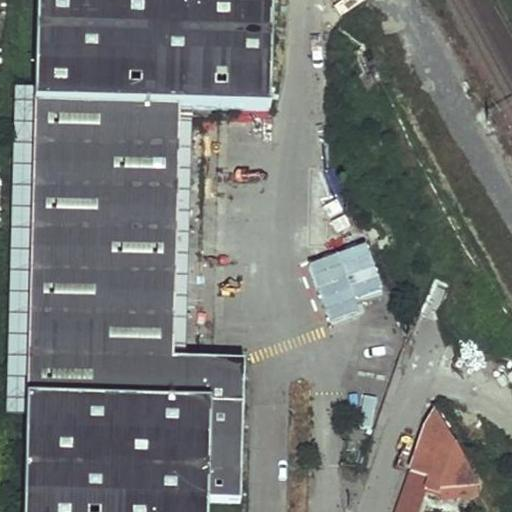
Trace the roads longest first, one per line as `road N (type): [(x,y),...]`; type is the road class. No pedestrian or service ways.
road 1 (unknown): [(300,0),(288,299),(320,414),(322,511)]
road 2 (residential): [(370,511),(430,337)]
